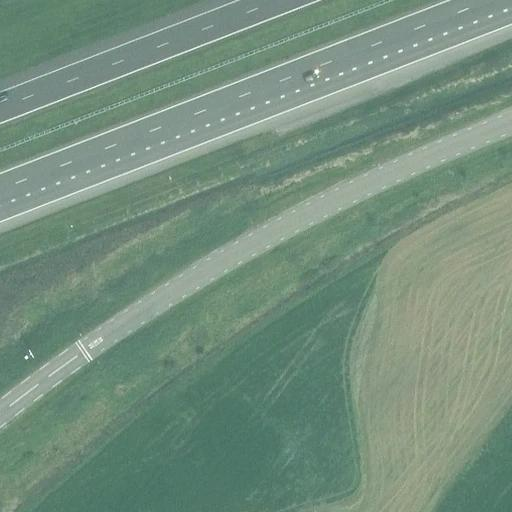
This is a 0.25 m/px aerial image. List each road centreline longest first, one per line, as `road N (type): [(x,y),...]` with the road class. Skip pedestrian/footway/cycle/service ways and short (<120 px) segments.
road 1 (tertiary): [(0,418),(84,352),(275,229),(511,121)]
road 2 (motorway): [(0,191),(495,0)]
road 3 (motorway): [(284,0),(0,111)]
